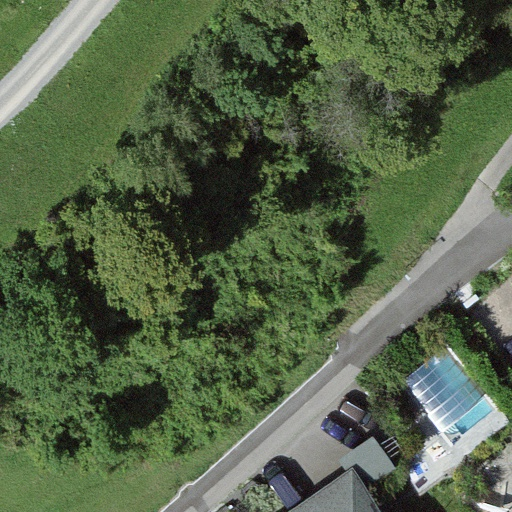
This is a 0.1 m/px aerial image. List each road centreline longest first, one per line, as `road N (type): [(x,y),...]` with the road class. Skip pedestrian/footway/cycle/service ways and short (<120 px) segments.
road 1 (residential): [(182,511),(511,220)]
road 2 (residential): [(0,102),(99,0)]
